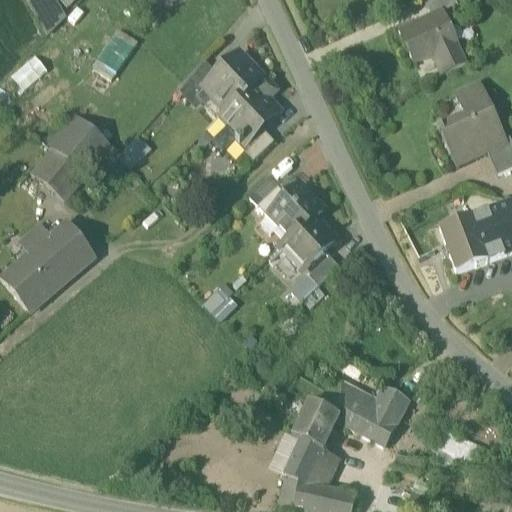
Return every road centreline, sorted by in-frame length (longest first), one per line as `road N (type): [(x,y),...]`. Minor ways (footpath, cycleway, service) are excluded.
road 1 (residential): [(511,395),(411,306),(265,0)]
road 2 (secondary): [(0,484),(118,511)]
